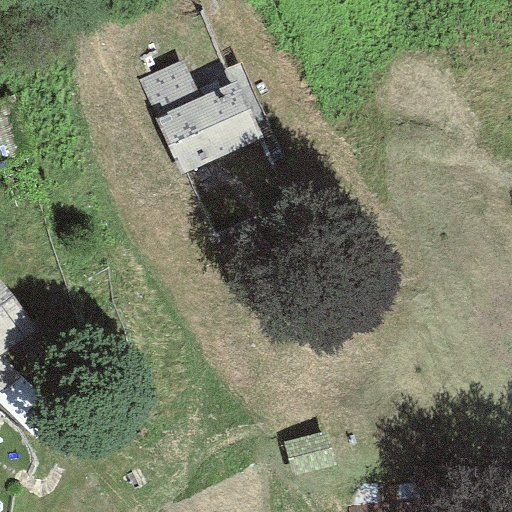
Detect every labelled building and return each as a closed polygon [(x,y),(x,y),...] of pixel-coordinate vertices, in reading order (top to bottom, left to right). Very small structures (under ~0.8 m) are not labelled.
[(179,172),(258,137),(234,83),(198,99),(180,61),(138,81),(155,119),(179,172)] [(0,165),(46,146),(27,102),(0,113),(0,165)] [(0,285),(0,353),(2,352),(35,331),(0,285)] [(0,390),(18,379),(2,352),(0,353),(0,390)] [(21,376),(18,379),(0,390),(0,407),(34,440),(58,414),(21,376)] [(325,432),(283,443),(292,476),(334,465),(325,432)] [(424,511),(422,498),(348,507),(348,511),(424,511)]
